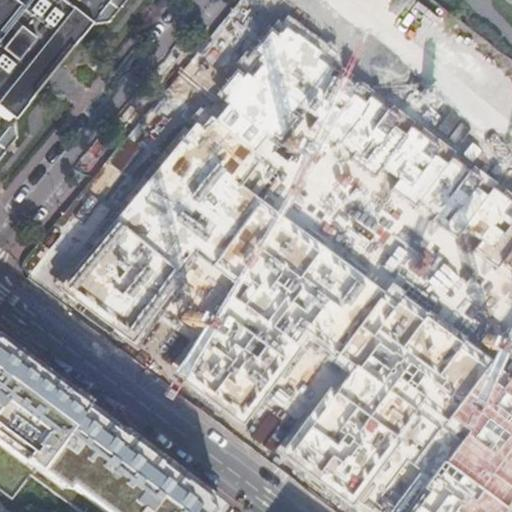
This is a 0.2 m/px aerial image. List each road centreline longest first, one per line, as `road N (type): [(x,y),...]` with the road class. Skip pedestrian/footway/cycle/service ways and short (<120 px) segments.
road 1 (unclassified): [(0,298),(285,511)]
road 2 (unclassified): [(0,242),(197,0)]
